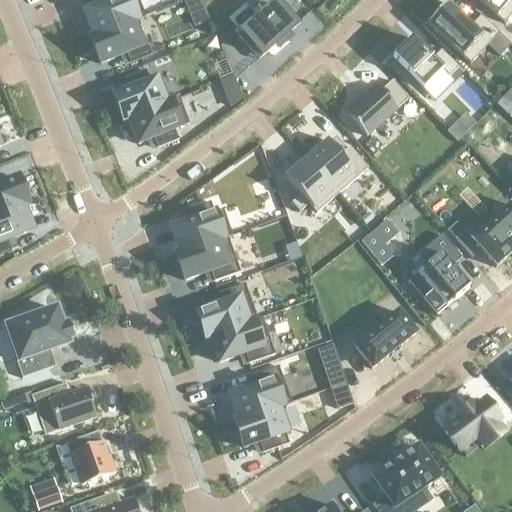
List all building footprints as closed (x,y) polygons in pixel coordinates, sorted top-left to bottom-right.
[(107,0),(109,3),(84,13),(94,37),(95,38),(136,21),(137,22),(146,18),(138,0),(107,0)] [(511,0),(474,0),(504,25),(511,15),(511,0)] [(447,5),(427,25),(470,65),(499,35),(480,17),(471,27),(447,5)] [(275,6),(242,35),(262,58),(295,29),(275,6)] [(130,65),(151,56),(137,22),(136,21),(95,38),(94,37),(90,39),(101,65),(126,55),(130,65)] [(412,40),(392,59),(434,102),(453,83),(449,79),(459,69),(441,51),(432,60),(412,40)] [(459,69),(449,79),(453,83),(463,74),(462,72),(459,69)] [(170,103),(160,78),(150,82),(146,72),(124,81),(128,91),(114,97),(124,123),(128,121),(128,120),(170,104),(170,103)] [(233,79),(221,84),(225,93),(237,88),(233,79)] [(377,87),(346,116),(366,138),(408,100),(392,82),(382,92),(377,87)] [(511,105),(503,97),(495,105),(506,116),(511,110),(511,105)] [(128,121),(138,146),(153,140),(157,150),(179,142),(174,131),(189,126),(179,99),(170,103),(170,104),(128,120),(128,121)] [(456,124),(447,132),(457,143),(465,135),(456,124)] [(373,137),(364,145),(372,155),(382,147),(373,137)] [(327,142),(306,160),(337,196),(367,170),(349,149),(340,156),(327,142)] [(306,160),(285,178),(300,196),(291,204),(299,213),(308,205),(316,214),(337,196),(306,160)] [(0,214),(27,204),(17,179),(0,185),(0,214)] [(232,237),(223,211),(214,214),(210,203),(188,211),(192,221),(171,229),(180,254),(180,255),(227,238),(228,239),(232,237)] [(13,239),(33,231),(23,207),(27,205),(27,204),(0,214),(0,256),(12,252),(8,241),(13,239)] [(465,232),(454,241),(472,260),(480,252),(495,267),(494,267),(496,269),(497,268),(497,267),(509,256),(509,257),(511,254),(511,209),(511,208),(510,206),(508,208),(473,241),(465,232)] [(368,214),(361,220),(366,226),(373,220),(368,214)] [(385,221),(360,242),(380,267),(393,257),(384,246),(397,235),(385,221)] [(442,237),(422,253),(431,264),(417,276),(431,293),(422,300),(437,317),(469,290),(451,269),(461,260),(442,237)] [(214,283),(240,274),(228,239),(227,238),(180,255),(180,254),(175,255),(185,282),(210,273),(214,283)] [(262,276),(267,289),(301,277),(296,264),(262,276)] [(257,322),(257,321),(248,296),(244,297),(240,287),(218,295),(222,305),(197,314),(206,341),(211,339),(210,338),(257,322)] [(56,310),(6,328),(18,363),(16,364),(22,380),(56,368),(50,353),(69,346),(68,342),(72,341),(67,327),(63,328),(56,310)] [(354,349),(372,370),(389,357),(390,358),(392,357),(391,355),(397,350),(398,352),(399,350),(398,349),(415,335),(398,313),(354,349)] [(248,365),(275,356),(262,319),(257,321),(257,322),(210,338),(211,339),(219,364),(245,355),(248,365)] [(256,387),(230,396),(239,421),(239,422),(282,407),(282,408),(287,406),(274,369),(252,377),(256,387)] [(341,370),(324,375),(330,390),(346,384),(341,370)] [(346,384),(330,390),(337,413),(354,407),(346,384)] [(67,385),(30,398),(34,410),(44,438),(96,419),(86,391),(71,396),(67,385)] [(29,395),(9,402),(15,417),(34,410),(30,398),(29,395)] [(459,422),(444,433),(460,453),(461,452),(465,458),(481,446),(484,450),(503,435),(495,425),(499,422),(484,403),(475,410),(472,407),(456,419),(459,422)] [(234,423),(244,449),(259,444),(263,455),(289,445),(285,435),(291,433),(282,408),(282,407),(239,422),(239,421),(234,423)] [(98,433),(66,445),(82,488),(115,476),(109,459),(107,459),(98,433)] [(418,448),(372,479),(385,499),(373,507),(376,511),(417,511),(434,501),(426,489),(440,480),(418,448)] [(59,489),(34,498),(39,511),(45,511),(65,505),(59,489)] [(107,497),(69,511),(137,511),(133,501),(111,508),(107,497)]
